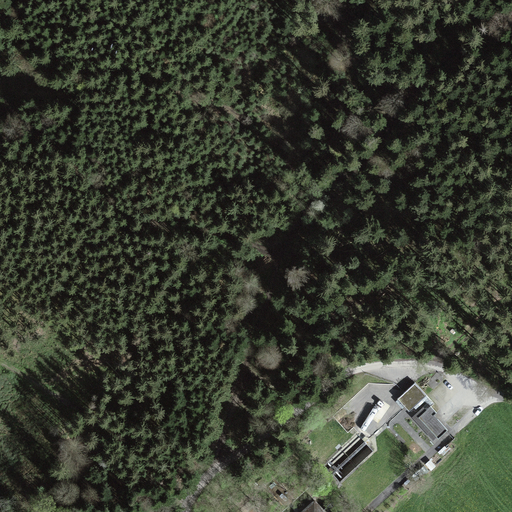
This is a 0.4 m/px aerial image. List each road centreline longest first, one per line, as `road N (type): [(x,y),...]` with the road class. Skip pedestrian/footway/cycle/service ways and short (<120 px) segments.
road 1 (track): [(509,0),(470,46),(412,91),(403,115),(272,261),(215,467)]
road 2 (track): [(511,395),(457,374),(373,364),(338,376),(191,490)]
road 3 (track): [(403,115),(323,0)]
